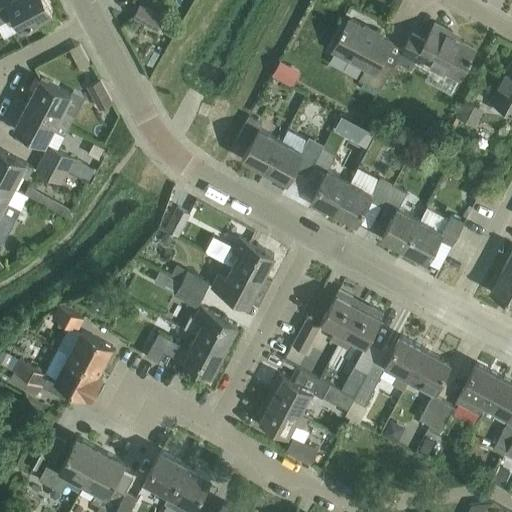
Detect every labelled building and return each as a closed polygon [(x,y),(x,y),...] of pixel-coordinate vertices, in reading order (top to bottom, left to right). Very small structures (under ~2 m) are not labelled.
[(0,0),(0,18),(13,12),(22,30),(52,14),(44,0),(0,0)] [(158,29),(164,18),(139,4),(133,16),(158,29)] [(349,20),(333,50),(365,67),(358,79),(362,82),(379,91),(393,66),(382,60),(391,43),(378,36),(379,34),(365,26),(364,28),(349,20)] [(403,49),(396,61),(412,69),(418,57),(459,79),(475,49),(451,36),(453,32),(435,23),(425,41),(411,33),(403,49)] [(279,60),(270,76),(280,81),(289,65),(279,60)] [(511,60),(491,100),(511,111),(511,60)] [(100,109),(113,102),(100,79),(88,86),(100,109)] [(28,104),(70,126),(76,115),(65,109),(72,96),(40,80),(28,104)] [(470,123),(479,107),(465,100),(457,116),(470,123)] [(70,126),(28,104),(15,128),(46,144),(53,130),(65,136),(70,126)] [(265,170),(281,140),(259,128),(262,123),(248,116),(236,138),(249,145),(242,158),(265,170)] [(363,125),(356,138),(367,144),(373,131),(363,125)] [(307,176),(311,169),(322,147),(324,144),(308,136),(300,150),(281,140),(265,170),(287,182),(294,169),(307,176)] [(50,145),(43,158),(68,171),(81,177),(87,165),(75,158),(50,145)] [(336,154),(322,147),(311,169),(323,176),(311,199),(333,211),(350,181),(328,170),(336,154)] [(0,150),(0,181),(14,188),(21,175),(28,179),(34,168),(0,150)] [(68,171),(43,158),(37,170),(62,183),(68,171)] [(463,189),(479,198),(486,185),(470,177),(463,189)] [(371,193),(350,181),(333,211),(356,223),(368,200),(381,207),(393,185),(379,178),(371,193)] [(28,196),(23,193),(14,188),(0,181),(0,244),(4,242),(21,209),(28,196)] [(23,193),(28,196),(66,215),(70,208),(27,185),(23,193)] [(406,192),(393,185),(381,207),(394,214),(382,237),(404,249),(420,219),(398,207),(406,192)] [(178,236),(190,213),(178,207),(166,229),(178,236)] [(420,219),(404,249),(426,261),(439,238),(452,245),(463,223),(450,216),(442,231),(420,219)] [(214,234),(205,250),(216,256),(234,265),(261,280),(275,255),(239,236),(234,245),(214,234)] [(511,250),(503,268),(511,272),(511,250)] [(180,282),(204,294),(210,282),(176,264),(170,276),(180,282)] [(219,274),(212,286),(248,305),(261,280),(234,265),(226,279),(219,274)] [(511,272),(503,268),(491,290),(511,301),(511,272)] [(204,294),(180,282),(174,294),(198,306),(204,294)] [(338,344),(361,301),(338,289),(320,322),(336,330),(330,339),(338,344)] [(361,301),(338,344),(348,349),(353,339),(364,346),(366,346),(384,313),(361,301)] [(77,329),(84,318),(60,305),(54,316),(77,329)] [(189,331),(197,336),(224,350),(237,325),(202,306),(195,318),(191,316),(185,329),(189,331)] [(306,352),(320,326),(306,319),(292,344),(306,352)] [(82,330),(69,355),(99,371),(113,346),(82,330)] [(159,332),(147,355),(160,362),(165,351),(176,356),(211,375),(224,350),(197,336),(189,331),(182,344),(159,332)] [(410,378),(425,349),(401,336),(386,364),(399,372),(393,383),(404,389),(410,378)] [(450,363),(425,349),(410,378),(435,391),(450,363)] [(4,350),(0,352),(0,362),(14,370),(20,358),(4,350)] [(20,358),(14,370),(40,384),(64,397),(70,387),(90,398),(102,374),(99,372),(99,371),(69,355),(56,378),(48,373),(20,358)] [(373,363),(355,396),(354,399),(365,405),(384,369),(373,363)] [(481,414),(501,376),(476,363),(461,391),(457,400),(481,414)] [(354,364),(341,389),(342,389),(355,396),(360,387),(368,372),(354,365),(354,364)] [(279,372),(267,395),(301,413),(312,391),(323,397),(348,410),(354,399),(355,396),(342,389),(297,365),(290,378),(279,372)] [(14,370),(9,378),(36,392),(40,384),(14,370)] [(481,414),(480,415),(492,421),(492,420),(497,411),(511,418),(511,415),(511,382),(501,376),(481,414)] [(301,413),(267,395),(255,418),(289,436),(295,425),(302,429),(308,417),(301,413)] [(432,395),(419,419),(430,425),(443,400),(432,395)] [(430,425),(427,430),(439,436),(455,407),(443,400),(430,425)] [(504,426),(494,445),(506,452),(511,440),(511,423),(507,421),(504,426)] [(45,446),(41,454),(54,462),(66,439),(63,438),(53,432),(45,446)] [(84,483),(102,450),(77,436),(59,471),(46,464),(39,479),(62,492),(71,476),(84,483)] [(286,450),(311,464),(318,450),(293,436),(286,450)] [(427,453),(433,441),(424,437),(419,449),(427,453)] [(102,450),(84,483),(97,490),(92,501),(112,511),(114,511),(125,492),(113,486),(126,462),(102,450)] [(169,494),(186,463),(161,450),(144,481),(169,494)] [(169,494),(165,502),(183,511),(191,511),(211,476),(186,463),(169,494)] [(491,479),(501,485),(509,470),(499,465),(491,479)] [(128,511),(136,498),(125,492),(114,511),(128,511)] [(241,511),(223,502),(218,511),(241,511)]
